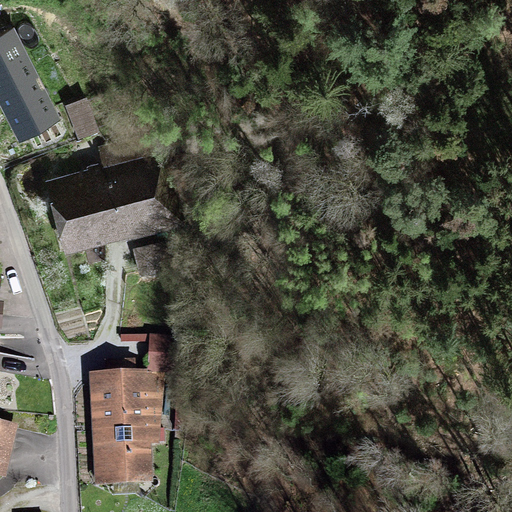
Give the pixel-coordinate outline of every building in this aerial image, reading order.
[(57,117),(13,29),(0,35),(0,96),(20,136),(57,117)] [(85,101),(66,108),(78,138),(96,131),(85,101)] [(102,149),(107,171),(153,159),(147,137),(102,149)] [(107,171),(52,186),(70,253),(179,223),(160,156),(153,159),(107,171)] [(167,242),(136,250),(143,278),(174,269),(167,242)] [(172,341),(151,340),(149,372),(171,373),(172,341)] [(156,378),(93,380),(98,489),(151,487),(149,438),(159,438),(156,378)] [(0,479),(6,481),(16,433),(0,429),(0,479)]
